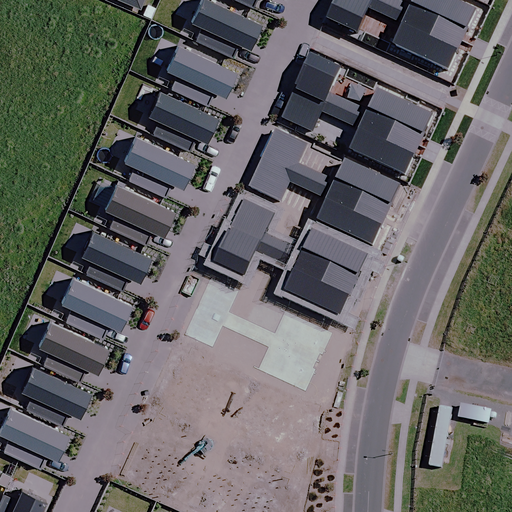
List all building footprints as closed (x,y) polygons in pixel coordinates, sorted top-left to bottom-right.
[(114,0),(139,11),(143,0),(114,0)] [(261,28),(202,0),(190,26),(200,31),(195,42),(232,59),(237,48),(249,53),(261,28)] [(271,0),(232,0),(253,9),(257,0),(262,0),(270,4),(271,0)] [(236,77),(177,50),(165,75),(175,80),(170,91),(207,108),(212,97),(224,102),(236,77)] [(218,122),(159,95),(147,120),(157,125),(152,136),(189,153),(194,142),(206,147),(218,122)] [(194,167),(135,140),(123,166),(133,170),(128,182),(165,199),(170,187),(182,193),(194,167)] [(174,217),(115,189),(103,215),(114,219),(108,231),(145,248),(150,237),(162,242),(174,217)] [(150,262),(91,235),(79,260),(89,265),(84,276),(121,293),(126,282),(138,287),(150,262)] [(130,309),(71,281),(59,307),(69,312),(64,323),(101,340),(106,329),(118,334),(130,309)] [(108,353),(49,326),(37,351),(47,356),(42,367),(79,384),(84,373),(96,378),(108,353)] [(90,397),(31,370),(20,396),(30,400),(24,411),(61,429),(67,417),(78,423),(90,397)] [(68,439),(10,412),(0,432),(0,438),(8,442),(3,453),(39,470),(45,459),(57,464),(68,439)] [(0,511),(42,511),(46,504),(21,492),(17,501),(4,495),(0,504),(0,511)]
